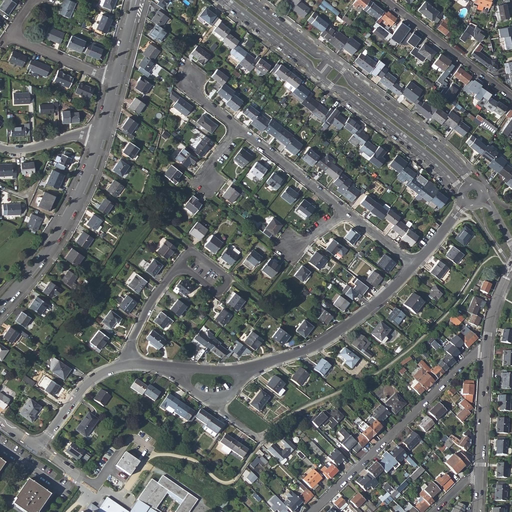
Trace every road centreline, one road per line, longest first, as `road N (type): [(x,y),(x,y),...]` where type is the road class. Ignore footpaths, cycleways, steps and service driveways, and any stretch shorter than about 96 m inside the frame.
road 1 (residential): [(485,352),(473,353),(312,511)]
road 2 (residential): [(415,265),(323,341),(248,370)]
road 3 (tertiary): [(0,304),(59,229),(99,135)]
road 4 (residential): [(470,184),(331,64)]
road 5 (residential): [(322,77),(434,159),(461,191)]
road 6 (residential): [(511,97),(384,0)]
road 7 (residential): [(346,213),(236,127)]
road 8 (residential): [(131,363),(81,388),(38,441)]
road 9 (residential): [(479,474),(485,352)]
